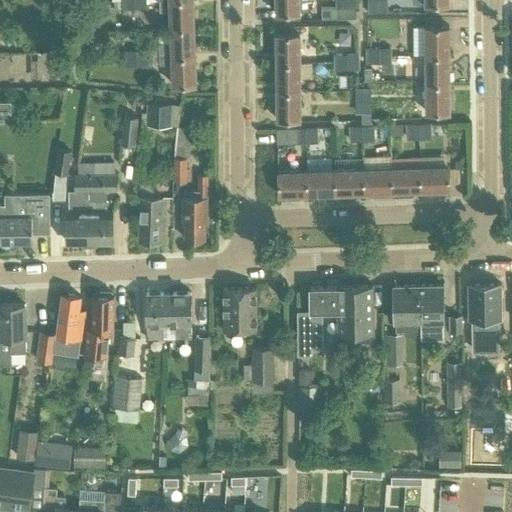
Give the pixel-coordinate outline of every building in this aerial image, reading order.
[(115,9),(123,9),(123,8),(122,0),(115,1),(115,9)] [(122,0),(123,8),(135,8),(134,0),(122,0)] [(171,27),(194,26),(192,0),(159,0),(160,11),(170,10),(171,27)] [(299,0),(276,0),(277,13),(300,12),(299,0)] [(354,18),(354,0),(336,0),(336,18),(354,18)] [(368,0),(368,13),(378,13),(378,0),(368,0)] [(425,25),(426,54),(449,54),(448,25),(425,25)] [(195,54),(194,26),(171,27),(171,45),(159,45),(159,49),(160,56),(195,54)] [(276,33),(277,61),(300,61),(300,53),(299,32),(276,33)] [(379,47),(368,47),(368,62),(379,62),(379,47)] [(379,47),(379,62),(391,62),(391,47),(379,47)] [(125,65),(137,64),(136,49),(124,50),(125,65)] [(136,49),(137,64),(149,64),(148,49),(136,49)] [(195,54),(160,56),(160,65),(172,65),(173,84),(196,83),(195,54)] [(347,69),(347,54),(334,54),(334,69),(347,69)] [(357,54),(347,54),(347,69),(357,69),(357,54)] [(449,54),(426,54),(426,82),(449,82),(449,54)] [(277,61),(277,91),(300,91),(300,61),(277,61)] [(417,83),(417,68),(379,67),(378,77),(406,78),(406,83),(417,83)] [(364,82),(372,81),(372,68),(368,68),(364,68),(364,82)] [(355,75),(343,75),(343,87),(355,87),(355,75)] [(449,82),(426,82),(426,111),(449,111),(449,82)] [(355,101),(371,101),(371,88),(355,88),(355,101)] [(300,91),(277,91),(277,119),(300,118),(300,91)] [(0,119),(11,119),(11,99),(0,99),(0,119)] [(371,114),(371,101),(355,101),(355,114),(371,114)] [(172,125),(173,104),(147,102),(146,124),(172,125)] [(121,143),(136,144),(138,116),(124,115),(121,143)] [(419,123),(420,138),(431,138),(431,122),(419,123)] [(390,124),(390,134),(403,133),(403,123),(390,124)] [(420,138),(419,123),(406,123),(407,139),(420,138)] [(363,140),(362,125),(349,125),(350,141),(363,140)] [(362,125),(363,140),(375,140),(374,125),(362,125)] [(175,146),(189,146),(189,126),(177,126),(175,146)] [(305,127),(305,142),(318,142),(318,126),(305,127)] [(305,142),(305,127),(276,128),(277,143),(305,142)] [(54,172),(68,174),(72,150),(58,148),(54,172)] [(187,157),(174,156),(173,181),(186,181),(187,158),(187,157)] [(94,173),(94,190),(118,190),(117,173),(115,173),(115,161),(78,161),(78,173),(94,173)] [(421,166),(422,189),(450,188),(449,165),(421,166)] [(391,167),(392,190),(422,189),(421,166),(391,167)] [(391,167),(364,168),(364,191),(392,190),(391,167)] [(364,168),(335,169),(336,192),(364,191),(364,168)] [(306,170),(307,193),(336,192),(335,169),(306,170)] [(307,193),(306,170),(278,171),(279,194),(307,193)] [(94,173),(78,173),(74,173),(74,190),(94,190),(94,173)] [(184,238),(205,238),(205,223),(207,223),(208,173),(198,173),(198,190),(184,190),(183,196),(183,223),(185,223),(184,238)] [(4,203),(0,203),(0,240),(33,240),(32,227),(50,227),(49,191),(4,192),(4,203)] [(139,239),(162,240),(163,196),(140,195),(139,239)] [(90,203),(90,200),(73,200),(73,210),(67,210),(67,242),(90,241),(90,203)] [(90,203),(90,241),(113,241),(113,210),(106,210),(106,200),(90,200),(90,203)] [(468,283),(468,319),(501,319),(500,283),(468,283)] [(418,321),(418,284),(393,284),(394,322),(418,321)] [(418,284),(418,321),(443,321),(443,284),(418,284)] [(338,309),(338,343),(372,342),(372,285),(338,286),(338,309)] [(338,309),(338,286),(309,286),(310,309),(297,310),(297,355),(311,354),(311,345),(323,345),(322,309),(338,309)] [(223,288),(224,327),(256,327),(256,287),(223,288)] [(41,331),(37,360),(49,362),(50,352),(78,355),(84,309),(78,308),(80,294),(63,292),(57,333),(41,331)] [(168,323),(168,292),(146,293),(147,337),(163,337),(163,323),(168,323)] [(168,292),(168,323),(175,322),(175,337),(191,336),(191,292),(168,292)] [(82,366),(92,367),(94,353),(105,354),(108,329),(112,329),(113,295),(93,294),(92,329),(87,328),(84,351),(82,366)] [(0,364),(12,364),(12,353),(26,353),(25,303),(0,304),(0,364)] [(449,315),(450,332),(462,331),(462,314),(449,315)] [(193,378),(210,378),(211,336),(195,335),(194,368),(193,378)] [(385,363),(401,363),(401,335),(385,335),(385,363)] [(118,352),(133,354),(135,338),(120,336),(118,352)] [(253,393),(274,393),(274,347),(252,347),(253,393)] [(447,386),(447,405),(461,405),(461,386),(461,362),(447,362),(447,386)] [(311,383),(311,369),(300,369),(300,383),(311,383)] [(142,377),(116,375),(113,407),(139,409),(142,377)] [(383,401),(400,401),(400,378),(384,378),(383,401)] [(299,387),(299,410),(319,411),(319,388),(299,387)] [(16,456),(34,458),(37,438),(38,430),(20,427),(16,456)] [(176,434),(169,441),(171,450),(180,452),(186,446),(184,437),(176,434)] [(37,438),(34,458),(34,462),(69,467),(72,443),(37,438)] [(75,466),(106,467),(106,448),(75,447),(75,466)] [(0,467),(0,502),(28,506),(31,488),(33,472),(0,467)] [(33,472),(31,488),(43,488),(44,486),(46,469),(34,467),(33,472)] [(221,472),(205,473),(205,481),(222,480),(221,472)] [(205,473),(188,473),(188,481),(205,481),(205,473)] [(351,474),(351,482),(365,483),(365,475),(351,474)] [(365,475),(365,483),(379,483),(382,483),(382,475),(365,475)] [(245,476),(231,476),(231,484),(245,484),(245,476)] [(129,478),(128,495),(136,495),(137,478),(129,478)] [(163,478),(163,486),(178,486),(178,478),(163,478)] [(391,479),(391,487),(406,488),(406,480),(391,479)] [(406,480),(406,488),(422,488),(422,480),(406,480)] [(456,501),(456,511),(469,511),(470,485),(443,485),(443,501),(456,501)] [(499,485),(476,485),(476,508),(499,508),(499,485)] [(41,511),(79,511),(80,509),(64,508),(65,496),(56,496),(57,487),(44,486),(43,488),(41,511)] [(79,511),(115,511),(117,492),(105,491),(104,499),(80,497),(80,498),(80,509),(79,511)]
